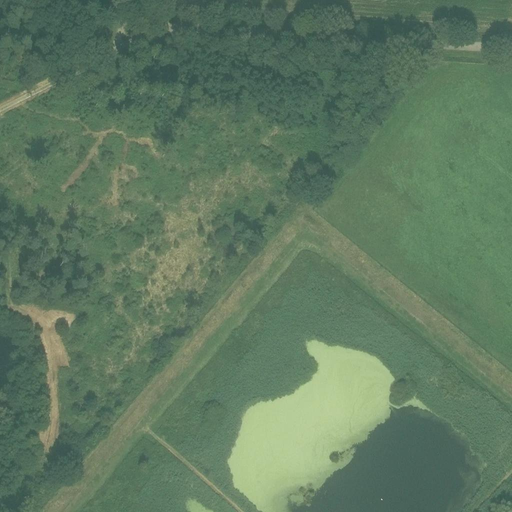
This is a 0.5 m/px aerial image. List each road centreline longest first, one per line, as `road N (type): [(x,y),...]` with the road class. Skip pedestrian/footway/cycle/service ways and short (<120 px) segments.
road 1 (track): [(511,52),(300,40),(142,44)]
road 2 (track): [(0,122),(142,44)]
